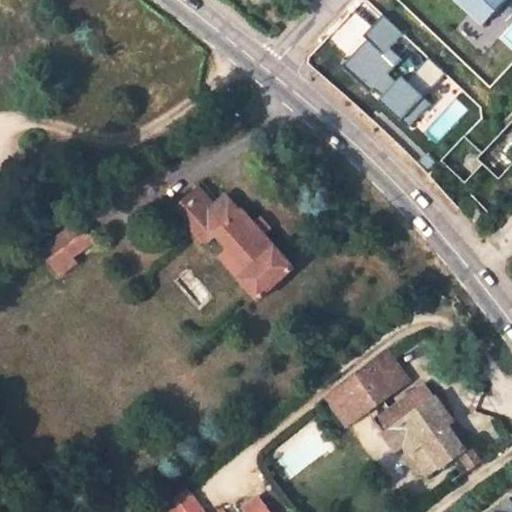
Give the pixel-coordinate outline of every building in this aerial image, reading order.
[(456,0),(483,25),(506,0),(456,0)] [(385,15),(342,63),(410,124),(430,102),(393,69),(403,57),(391,47),(404,32),(385,15)] [(216,204),(201,187),(194,193),(209,209),(216,204)] [(258,301),(294,269),(243,211),(240,213),(225,195),(216,204),(209,209),(194,193),(177,208),(207,243),(217,235),(229,249),(248,271),(239,279),(258,301)] [(465,218),(473,227),(481,222),(474,212),(465,218)] [(93,241),(79,222),(42,250),(59,275),(77,262),(73,257),(93,241)] [(229,249),(220,258),(239,279),(248,271),(229,249)] [(424,386),(391,410),(384,399),(407,382),(388,355),(346,386),(365,412),(367,410),(375,421),(397,453),(404,448),(409,455),(425,444),(442,467),(464,452),(446,427),(451,423),(424,386)] [(326,400),(344,427),(365,412),(346,386),(326,400)] [(409,455),(426,479),(442,467),(425,444),(409,455)] [(481,511),(511,511),(511,499),(508,494),(481,511)] [(201,511),(189,495),(168,511),(169,511),(201,511)] [(266,511),(259,503),(247,511),(266,511)]
